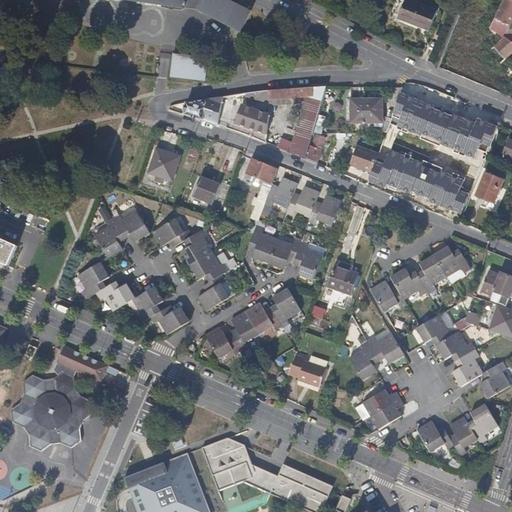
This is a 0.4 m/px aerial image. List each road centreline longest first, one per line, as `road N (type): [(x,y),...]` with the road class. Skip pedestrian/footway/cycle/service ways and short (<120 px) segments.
road 1 (residential): [(450,227),(157,108),(165,99),(320,78),(421,83)]
road 2 (residential): [(154,361),(489,509)]
road 3 (residential): [(421,83),(266,0)]
road 4 (residential): [(0,298),(154,361)]
road 5 (residential): [(90,511),(154,361)]
